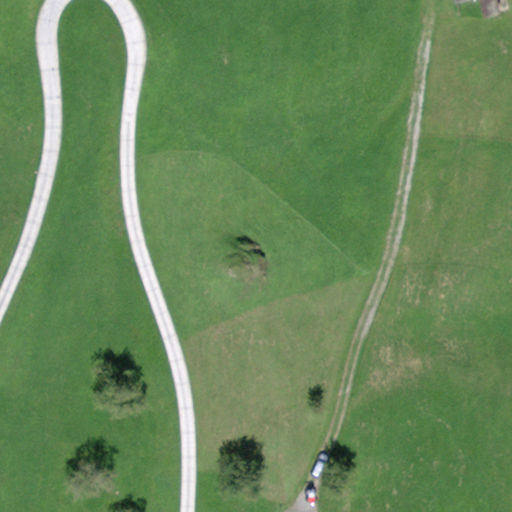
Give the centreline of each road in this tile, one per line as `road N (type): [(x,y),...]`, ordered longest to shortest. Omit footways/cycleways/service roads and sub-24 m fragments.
road 1 (track): [(299,511),(312,493),(390,248),(427,0)]
road 2 (unclassified): [(187,511),(179,367),(131,220),(126,146),(134,38),(115,0)]
road 3 (unclassified): [(55,0),(45,43),(54,124),(38,210),(0,305)]
